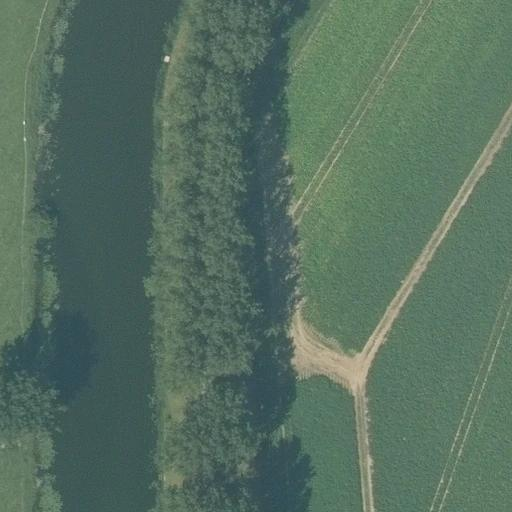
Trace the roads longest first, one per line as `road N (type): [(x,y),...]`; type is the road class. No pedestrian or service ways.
road 1 (track): [(325,0),(259,108),(250,138),(278,511)]
road 2 (unclassified): [(208,511),(206,109),(216,55),(239,0)]
